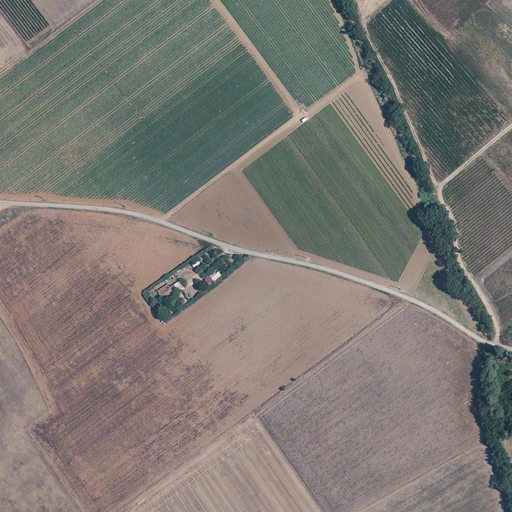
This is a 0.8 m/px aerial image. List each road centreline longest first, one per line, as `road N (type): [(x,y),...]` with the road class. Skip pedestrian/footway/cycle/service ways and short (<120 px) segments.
road 1 (tertiary): [(511,349),(326,268),(134,213),(0,202)]
road 2 (track): [(495,344),(440,193),(511,130)]
